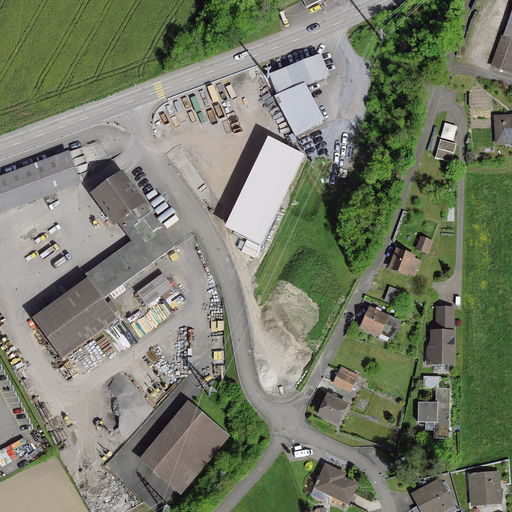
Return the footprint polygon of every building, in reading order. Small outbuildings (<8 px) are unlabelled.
[(511,17),(505,37),(502,36),(492,67),(511,73),(511,17)] [(279,93),(329,75),(321,54),(271,73),(279,93)] [(508,117),(494,118),(495,141),(511,139),(511,119),(509,119),(508,117)] [(436,157),(453,161),(457,143),(441,139),(436,157)] [(0,213),(78,185),(66,153),(0,177),(0,213)] [(116,320),(101,300),(174,247),(121,175),(95,194),(115,222),(119,220),(133,239),(143,232),(146,236),(31,320),(60,360),(116,320)] [(430,241),(420,238),(415,250),(425,254),(430,241)] [(412,257),(396,251),(390,269),(405,275),(405,273),(413,276),(419,261),(411,259),(412,257)] [(388,287),(383,301),(398,307),(403,293),(388,287)] [(375,312),(368,309),(360,328),(378,337),(380,334),(392,339),(400,323),(387,316),(386,318),(375,312)] [(436,326),(451,326),(451,309),(437,309),(436,326)] [(428,363),(450,364),(451,334),(432,333),(431,345),(429,345),(429,350),(428,350),(428,363)] [(340,368),(333,382),(350,390),(357,376),(340,368)] [(435,404),(417,403),(417,423),(435,423),(435,426),(433,426),(433,439),(448,439),(448,434),(450,434),(450,432),(448,432),(449,389),(436,389),(435,404)] [(346,405),(327,396),(317,415),(337,425),(346,405)] [(179,491),(224,437),(187,406),(142,460),(179,491)] [(328,491),(326,494),(347,503),(355,485),(336,476),(338,472),(325,466),(317,481),(316,481),(314,485),(328,491)] [(471,490),(472,506),(498,504),(500,490),(497,491),(496,473),(469,475),(469,477),(472,477),(473,490),(471,490)] [(411,510),(411,511),(436,511),(452,504),(440,483),(427,490),(426,488),(412,496),(417,506),(411,510)]
